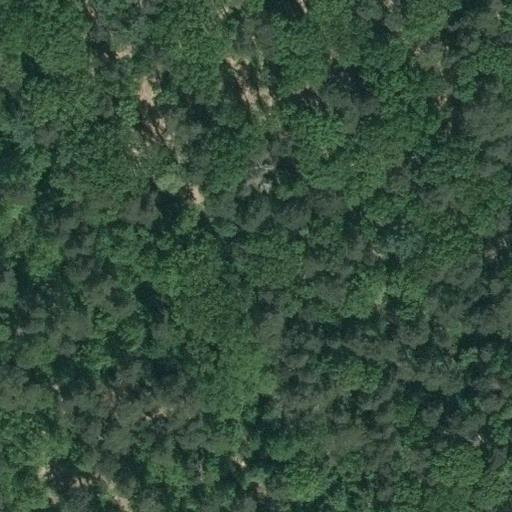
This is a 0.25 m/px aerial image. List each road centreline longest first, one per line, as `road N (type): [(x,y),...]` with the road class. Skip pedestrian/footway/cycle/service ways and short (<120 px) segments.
road 1 (track): [(380,511),(0,120)]
road 2 (track): [(130,511),(0,295)]
